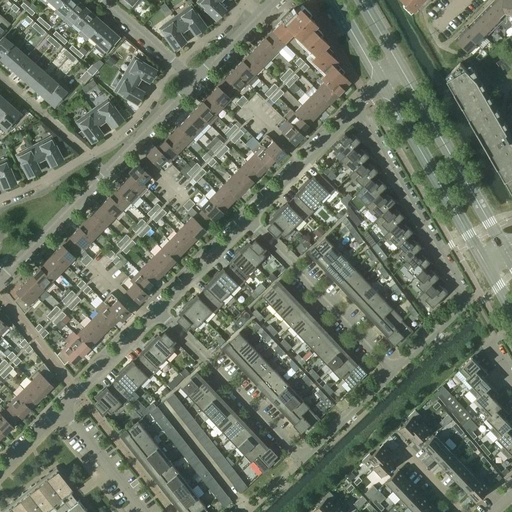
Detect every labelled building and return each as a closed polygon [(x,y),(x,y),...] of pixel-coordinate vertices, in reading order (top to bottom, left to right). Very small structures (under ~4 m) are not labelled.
[(57,7),(54,11),(62,18),(78,1),(77,0),(76,0),(63,0),(64,0),(57,7)] [(134,7),(139,0),(119,0),(118,1),(128,10),(132,5),(134,7)] [(224,10),(216,3),(218,0),(199,0),(198,2),(216,18),(224,10)] [(405,0),(406,0),(415,9),(419,5),(421,7),(427,0),(405,0)] [(507,14),(509,0),(495,0),(494,1),(507,14)] [(62,18),(71,25),(85,9),(81,6),(82,5),(78,1),(62,18)] [(494,1),(486,9),(500,21),(499,23),(504,27),(506,27),(507,14),(494,1)] [(26,11),(29,7),(23,2),(20,5),(26,11)] [(13,3),(10,7),(15,12),(19,8),(13,3)] [(175,18),(183,29),(189,25),(195,33),(204,26),(190,7),(175,18)] [(284,42),(293,33),(297,36),(295,38),(309,53),(306,57),(322,74),(319,77),(324,81),(324,82),(336,94),(349,81),(333,66),(337,61),(322,46),(326,42),(311,27),(315,23),(299,7),(295,10),(293,8),(271,30),(284,42)] [(85,9),(71,25),(79,32),(94,15),(89,10),(88,11),(85,9)] [(486,9),(479,16),(493,29),(499,23),(500,21),(486,9)] [(27,15),(23,19),(29,24),(32,20),(27,15)] [(87,40),(90,36),(101,23),(98,20),(98,19),(94,15),(79,32),(87,40)] [(2,16),(0,18),(0,34),(10,23),(2,16)] [(45,21),(39,16),(36,20),(42,25),(45,21)] [(485,37),(493,29),(479,16),(471,24),(485,37)] [(178,33),(183,29),(175,18),(160,28),(174,48),(184,41),(178,33)] [(47,19),(45,21),(42,25),(48,30),(50,26),(48,24),(50,22),(47,19)] [(37,31),(40,27),(34,22),(31,26),(37,31)] [(90,36),(98,43),(110,29),(105,25),(104,26),(101,23),(90,36)] [(478,45),(485,37),(471,24),(468,27),(467,26),(463,31),(478,45)] [(45,32),(40,27),(37,31),(42,35),(45,32)] [(115,33),(110,29),(98,43),(95,46),(103,54),(106,51),(108,52),(113,46),(112,45),(118,38),(114,34),(115,33)] [(61,36),(55,30),(52,34),(58,39),(61,36)] [(271,30),(264,38),(276,50),(284,42),(271,30)] [(470,53),(478,45),(463,31),(460,34),(456,39),(470,53)] [(52,44),(55,40),(50,35),(46,39),(52,44)] [(67,40),(64,38),(61,36),(58,39),(64,44),(67,40)] [(0,56),(11,44),(3,37),(0,40),(0,56)] [(264,38),(256,46),(269,58),(276,50),(264,38)] [(61,45),(55,40),(52,44),(57,49),(61,45)] [(0,56),(0,58),(7,65),(19,50),(11,44),(0,56)] [(75,53),(78,50),(72,45),(69,48),(75,53)] [(256,46),(249,53),(261,66),(269,58),(256,46)] [(67,57),(70,54),(65,49),(62,53),(67,57)] [(7,65),(14,71),(27,57),(19,50),(7,65)] [(83,55),(78,50),(75,53),(80,58),(83,55)] [(249,53),(241,61),(254,73),(261,66),(249,53)] [(76,58),(70,54),(67,57),(72,62),(76,58)] [(14,71),(22,78),(34,64),(27,57),(14,71)] [(110,57),(106,62),(111,66),(114,61),(110,57)] [(299,57),(294,62),(298,66),(303,61),(299,57)] [(125,74),(137,81),(140,75),(149,80),(155,70),(134,58),(125,74)] [(241,61),(233,69),(246,81),(250,85),(258,77),(254,73),(241,61)] [(305,63),(300,68),(304,72),(309,67),(305,63)] [(454,75),(447,79),(511,190),(511,141),(511,140),(510,141),(506,134),(507,133),(477,80),(460,63),(451,71),(454,75)] [(22,78),(30,85),(42,71),(34,64),(22,78)] [(91,64),(89,68),(94,73),(97,69),(91,64)] [(94,73),(89,68),(86,71),(92,76),(94,73)] [(284,73),(288,76),(293,71),(289,68),(284,73)] [(233,69),(221,81),(231,91),(236,87),(238,89),(246,81),(233,69)] [(30,85),(37,91),(50,77),(42,71),(30,85)] [(288,76),(284,73),(279,78),(283,81),(288,76)] [(290,78),(293,82),(298,77),(295,73),(290,78)] [(133,87),(137,81),(125,74),(115,90),(136,102),(142,92),(133,87)] [(37,91),(45,98),(57,84),(50,77),(37,91)] [(293,82),(290,78),(285,84),(289,87),(293,82)] [(57,84),(45,98),(53,105),(60,97),(63,99),(71,91),(60,81),(57,84)] [(221,81),(209,94),(221,106),(229,98),(227,96),(231,91),(221,81)] [(324,82),(316,89),(329,102),(336,94),(324,82)] [(274,83),(269,88),(272,92),(278,87),(274,83)] [(272,92),(269,88),(264,93),(267,97),(272,92)] [(280,89),(275,94),(278,98),(283,92),(280,89)] [(316,89),(309,97),(321,109),(329,102),(316,89)] [(209,94),(201,102),(217,117),(217,116),(214,114),(221,106),(209,94)] [(278,98),(275,94),(270,99),(273,103),(278,98)] [(239,99),(244,104),(248,100),(242,95),(239,99)] [(309,97),(301,105),(314,117),(321,109),(309,97)] [(0,118),(11,106),(3,99),(0,102),(0,118)] [(244,104),(239,99),(235,102),(241,107),(244,104)] [(107,100),(92,111),(100,122),(106,118),(112,126),(121,119),(107,100)] [(201,102),(194,109),(209,124),(217,117),(201,102)] [(306,125),(314,117),(301,105),(294,112),(291,109),(306,125)] [(11,106),(0,118),(0,126),(7,132),(15,123),(12,121),(19,113),(11,106)] [(194,109),(186,117),(199,129),(206,122),(209,125),(209,124),(194,109)] [(283,117),(301,135),(302,135),(299,132),(306,125),(291,109),(283,117)] [(100,122),(92,111),(77,122),(91,141),(101,134),(95,126),(100,122)] [(186,117),(178,125),(191,137),(199,129),(186,117)] [(301,135),(283,117),(275,125),(293,143),(301,135)] [(229,129),(233,132),(238,127),(234,124),(229,129)] [(178,125),(171,133),(183,145),(191,137),(178,125)] [(233,132),(229,129),(224,134),(228,137),(233,132)] [(235,134),(239,138),(244,133),(240,129),(235,134)] [(354,147),(354,148),(361,141),(352,133),(349,136),(345,132),(331,146),(333,148),(334,149),(338,153),(341,151),(345,155),(346,156),(354,147)] [(171,133),(163,140),(176,153),(183,145),(171,133)] [(239,138),(235,134),(230,140),(234,143),(239,138)] [(274,158),(273,158),(276,161),(285,152),(266,134),(258,142),(274,158)] [(215,136),(211,141),(217,148),(222,143),(215,136)] [(50,138),(33,146),(40,159),(46,156),(51,165),(61,159),(57,151),(68,146),(61,140),(53,144),(50,138)] [(176,153),(163,140),(156,147),(153,145),(145,153),(163,171),(172,163),(169,160),(176,153)] [(211,141),(206,146),(213,153),(217,148),(211,141)] [(254,153),(266,165),(273,158),(274,158),(258,142),(258,143),(257,142),(250,150),(254,153)] [(220,150),(223,153),(228,148),(225,145),(220,150)] [(34,162),(40,159),(33,146),(17,155),(28,176),(39,171),(34,162)] [(358,151),(354,148),(354,147),(346,156),(345,155),(340,161),(343,164),(347,168),(349,166),(354,171),(363,162),(363,163),(369,156),(361,148),(358,151)] [(219,158),(223,153),(220,150),(215,155),(219,158)] [(201,158),(205,161),(210,156),(206,152),(201,158)] [(254,153),(246,161),(259,173),(266,165),(254,153)] [(212,158),(207,163),(211,166),(216,161),(212,158)] [(5,160),(0,162),(0,179),(3,187),(14,182),(5,160)] [(191,167),(191,168),(195,171),(200,166),(196,162),(195,163),(192,160),(188,164),(191,167)] [(246,161),(238,168),(251,181),(259,173),(246,161)] [(147,189),(146,189),(155,180),(136,162),(128,171),(131,174),(123,181),(140,197),(147,189)] [(363,186),(365,185),(365,184),(371,178),(372,178),(378,171),(370,163),(367,166),(363,163),(363,162),(354,171),(348,176),(351,179),(356,183),(358,181),(363,186)] [(195,171),(191,168),(186,173),(190,176),(195,171)] [(197,173),(201,177),(206,172),(202,168),(197,173)] [(231,176),(243,188),(251,181),(238,168),(231,176)] [(304,184),(320,200),(329,192),(331,194),(336,189),(318,171),(318,172),(320,174),(315,178),(313,176),(309,180),(308,180),(304,184)] [(331,171),(327,175),(332,180),(336,176),(331,171)] [(201,177),(197,173),(192,178),(196,182),(201,177)] [(231,176),(223,184),(236,196),(243,188),(231,176)] [(364,193),(372,201),(380,193),(387,186),(378,178),(375,182),(372,178),(371,178),(365,184),(365,185),(369,188),(364,193)] [(123,181),(116,189),(129,201),(132,204),(140,197),(123,181)] [(216,192),(228,204),(236,196),(223,184),(216,192)] [(298,196),(294,200),(310,216),(314,211),(312,209),(320,200),(304,184),(299,189),(300,190),(296,194),(298,196)] [(116,189),(108,196),(121,209),(129,201),(116,189)] [(216,192),(208,199),(221,212),(228,204),(216,192)] [(376,211),(380,216),(381,216),(389,208),(395,201),(387,193),(384,197),(380,193),(372,201),(366,207),(369,209),(373,214),(376,211)] [(108,196),(101,204),(113,216),(121,209),(108,196)] [(186,202),(191,207),(194,203),(189,198),(186,202)] [(208,224),(221,212),(208,199),(200,208),(202,210),(198,214),(208,224)] [(282,206),(278,211),(294,227),(303,219),(305,221),(310,216),(294,200),(289,205),(287,203),(283,207),(282,206)] [(191,207),(186,202),(182,205),(187,210),(191,207)] [(156,203),(151,208),(155,212),(160,206),(156,203)] [(101,204),(93,212),(106,224),(113,216),(101,204)] [(198,214),(191,207),(187,211),(194,218),(194,219),(191,216),(183,224),(196,237),(208,224),(198,214)] [(155,212),(151,208),(146,213),(150,217),(155,212)] [(384,226),(389,231),(397,223),(398,223),(404,217),(396,208),(393,212),(389,208),(381,216),(380,216),(375,222),(377,225),(377,224),(382,229),(384,226)] [(157,214),(161,217),(166,212),(162,209),(157,214)] [(284,237),(294,227),(278,211),(269,220),(270,222),(271,220),(273,222),(268,227),(277,236),(280,233),(284,237)] [(93,212),(78,227),(91,240),(106,224),(93,212)] [(161,217),(157,214),(152,219),(156,222),(161,217)] [(141,218),(136,223),(140,227),(145,222),(141,218)] [(140,227),(136,223),(131,229),(135,232),(140,227)] [(398,247),(400,245),(399,245),(406,238),(413,232),(405,224),(401,227),(398,223),(397,223),(389,231),(383,237),(386,240),(391,244),(393,242),(398,247)] [(142,229),(146,233),(150,228),(147,224),(142,229)] [(183,224),(171,237),(184,249),(196,237),(183,224)] [(78,227),(66,240),(76,250),(80,246),(83,248),(91,240),(78,227)] [(146,233),(142,229),(137,234),(141,238),(146,233)] [(126,234),(121,239),(125,243),(130,238),(126,234)] [(171,237),(163,245),(176,257),(184,249),(171,237)] [(318,259),(333,245),(325,237),(310,251),(318,259)] [(403,249),(399,254),(407,261),(407,262),(415,253),(415,254),(422,247),(413,239),(410,242),(406,238),(399,245),(400,245),(403,249)] [(125,243),(121,239),(116,244),(120,248),(125,243)] [(239,250),(256,266),(266,256),(262,252),(265,248),(256,239),(251,244),(249,243),(250,242),(249,240),(239,250)] [(66,240),(53,252),(66,265),(74,257),(72,254),(76,250),(66,240)] [(127,245),(130,248),(135,243),(132,240),(127,245)] [(312,244),(307,240),(302,245),(307,249),(312,244)] [(130,248),(127,245),(122,250),(125,253),(130,248)] [(163,245),(155,253),(168,266),(176,257),(163,245)] [(318,259),(325,267),(341,253),(333,245),(318,259)] [(106,255),(109,259),(114,253),(111,250),(106,255)] [(234,261),(229,266),(245,282),(250,277),(248,274),(256,266),(239,250),(235,254),(236,255),(232,260),(234,261)] [(53,252),(38,268),(51,280),(66,265),(53,252)] [(155,253),(147,262),(160,274),(168,266),(155,253)] [(325,267),(333,275),(348,261),(341,253),(325,267)] [(407,261),(403,265),(407,269),(416,277),(417,275),(420,272),(423,268),(424,269),(430,262),(422,254),(419,257),(415,254),(415,253),(407,262),(407,261)] [(84,257),(89,262),(92,259),(87,254),(84,257)] [(111,261),(115,264),(120,259),(116,256),(111,261)] [(89,262),(84,257),(80,261),(85,266),(89,262)] [(333,275),(340,283),(355,268),(348,261),(333,275)] [(147,262),(138,271),(150,283),(160,274),(147,262)] [(218,272),(213,276),(230,293),(238,284),(240,286),(245,282),(229,266),(225,270),(223,268),(219,273),(218,272)] [(38,268),(31,276),(43,288),(47,291),(54,283),(51,280),(38,268)] [(340,283),(347,291),(363,276),(355,268),(340,283)] [(416,284),(424,292),(432,283),(432,284),(439,277),(431,269),(427,272),(424,269),(423,268),(420,272),(417,275),(421,279),(416,284)] [(131,278),(130,279),(143,291),(150,283),(138,271),(131,278)] [(272,282),(277,277),(273,273),(268,277),(272,282)] [(43,288),(31,276),(15,292),(19,295),(13,301),(24,314),(39,298),(36,295),(43,288)] [(143,291),(127,276),(119,284),(138,302),(146,293),(143,291)] [(207,288),(203,292),(219,308),(224,303),(222,301),(230,293),(213,276),(209,281),(210,282),(206,286),(207,288)] [(347,291),(355,299),(370,284),(363,276),(347,291)] [(85,283),(81,280),(76,285),(80,288),(85,283)] [(263,296),(270,303),(285,289),(278,281),(263,296)] [(424,292),(418,297),(421,300),(425,304),(428,302),(433,307),(448,292),(439,284),(436,287),(432,284),(432,283),(424,292)] [(355,299),(362,306),(378,292),(370,284),(355,299)] [(91,289),(87,285),(82,290),(86,294),(91,289)] [(270,303),(277,311),(292,296),(285,289),(270,303)] [(71,290),(66,295),(70,299),(75,294),(71,290)] [(192,298),(187,303),(204,319),(212,311),(214,313),(219,308),(203,292),(199,297),(197,295),(193,299),(192,298)] [(362,306),(370,314),(385,300),(378,292),(362,306)] [(118,316),(118,317),(121,320),(129,311),(111,293),(103,301),(118,316)] [(70,299),(66,295),(61,300),(65,304),(70,299)] [(77,296),(72,301),(75,304),(80,299),(77,296)] [(277,311),(284,318),(299,304),(292,296),(277,311)] [(370,314),(377,322),(392,308),(385,300),(370,314)] [(75,304),(72,301),(67,306),(70,309),(75,304)] [(103,301),(95,309),(111,324),(118,317),(118,316),(103,301)] [(194,330),(204,319),(187,303),(178,312),(179,314),(180,313),(182,314),(177,320),(186,329),(190,325),(194,330)] [(284,318),(291,326),(306,311),(299,304),(284,318)] [(55,314),(60,309),(56,306),(51,311),(55,314)] [(388,333),(389,332),(388,332),(402,320),(403,319),(392,308),(377,322),(388,333)] [(103,332),(111,324),(95,309),(98,312),(91,319),(103,332)] [(0,332),(10,322),(13,325),(13,324),(3,311),(0,314),(0,332)] [(54,314),(51,311),(46,316),(49,319),(54,314)] [(62,311),(57,316),(60,320),(65,315),(62,311)] [(291,326),(298,333),(313,319),(306,311),(291,326)] [(60,320),(57,316),(52,321),(55,325),(60,320)] [(91,319),(83,327),(96,339),(103,332),(91,319)] [(298,333),(305,341),(320,326),(313,319),(298,333)] [(55,325),(60,330),(65,325),(65,324),(60,320),(55,325)] [(412,331),(402,320),(388,332),(389,332),(390,334),(387,337),(394,345),(400,340),(402,341),(412,331)] [(305,341),(312,348),(327,334),(320,326),(305,341)] [(88,347),(96,339),(83,327),(76,334),(73,332),(88,347)] [(44,329),(39,334),(43,338),(48,332),(44,329)] [(149,342),(166,358),(176,348),(171,344),(175,340),(165,331),(160,337),(159,335),(160,334),(158,333),(149,342)] [(73,332),(65,340),(80,355),(88,347),(73,332)] [(224,346),(231,354),(246,340),(239,332),(224,346)] [(312,348),(319,355),(334,341),(327,334),(312,348)] [(216,341),(220,346),(225,341),(221,336),(216,341)] [(24,338),(19,344),(22,347),(27,342),(24,338)] [(80,355),(65,340),(67,343),(56,354),(54,351),(53,351),(64,365),(69,359),(73,363),(80,355)] [(231,354),(238,362),(253,347),(246,340),(231,354)] [(319,355),(326,363),(341,348),(334,341),(319,355)] [(143,354),(139,358),(155,374),(160,369),(157,367),(166,358),(149,342),(145,347),(145,348),(141,352),(143,354)] [(238,362),(245,369),(260,355),(253,347),(238,362)] [(326,363),(333,370),(348,356),(341,348),(326,363)] [(6,356),(10,360),(15,355),(11,351),(6,356)] [(245,369),(252,376),(267,362),(260,355),(245,369)] [(356,364),(348,356),(333,370),(340,378),(341,377),(354,364),(355,365),(356,364)] [(17,357),(12,362),(16,366),(21,360),(17,357)] [(472,357),(458,370),(467,379),(481,366),(472,357)] [(127,364),(123,369),(139,385),(148,377),(150,379),(155,374),(139,358),(134,363),(132,361),(128,365),(127,364)] [(28,378),(43,393),(51,384),(48,381),(53,375),(43,362),(28,378)] [(252,376),(259,384),(274,369),(267,362),(252,376)] [(356,366),(355,365),(354,364),(341,377),(352,388),(362,378),(361,377),(367,371),(359,363),(356,366)] [(4,370),(8,373),(13,368),(9,364),(4,370)] [(481,366),(467,379),(473,385),(474,386),(483,377),(484,378),(488,374),(481,366)] [(181,373),(185,378),(190,373),(186,368),(181,373)] [(117,380),(113,385),(129,400),(132,404),(139,396),(134,391),(139,385),(123,369),(119,373),(119,374),(115,378),(117,380)] [(259,384),(266,391),(281,377),(274,369),(259,384)] [(8,373),(4,370),(0,374),(0,375),(3,378),(8,373)] [(188,395),(204,380),(196,372),(181,387),(188,395)] [(175,377),(167,385),(172,390),(180,382),(175,377)] [(266,391),(273,399),(288,384),(281,377),(266,391)] [(473,385),(469,390),(477,399),(491,386),(484,378),(483,377),(474,386),(473,385)] [(23,388),(36,400),(43,393),(28,378),(27,378),(30,381),(23,388)] [(188,395),(195,402),(211,388),(204,380),(188,395)] [(273,399),(280,406),(295,392),(288,384),(273,399)] [(129,400),(113,385),(108,389),(106,387),(102,392),(101,391),(94,398),(97,401),(95,404),(103,414),(107,409),(112,413),(122,403),(124,405),(129,400)] [(491,386),(477,399),(484,405),(484,406),(493,397),(494,398),(498,394),(499,394),(491,386)] [(164,389),(161,391),(164,395),(170,391),(166,387),(164,389)] [(36,400),(23,388),(16,396),(28,408),(36,400)] [(195,402),(202,409),(218,395),(211,388),(195,402)] [(280,406),(287,414),(302,399),(295,392),(280,406)] [(167,398),(170,402),(176,397),(173,393),(167,398)] [(202,409),(209,417),(225,402),(218,395),(202,409)] [(16,421),(28,408),(16,396),(8,404),(10,406),(6,411),(16,421)] [(484,405),(479,410),(488,419),(501,405),(494,398),(493,397),(484,406),(484,405)] [(294,421),(295,420),(308,407),(309,408),(310,407),(302,399),(287,414),(294,421)] [(138,400),(133,405),(141,412),(145,407),(138,400)] [(209,417),(216,424),(232,410),(225,402),(209,417)] [(501,405),(488,419),(494,425),(494,426),(504,417),(504,418),(508,414),(509,414),(501,405)] [(159,410),(156,407),(150,411),(153,415),(159,410)] [(178,412),(180,415),(186,410),(184,407),(178,412)] [(319,419),(309,408),(308,407),(295,420),(297,422),(293,425),(301,433),(307,427),(309,429),(319,419)] [(186,410),(180,415),(183,419),(189,414),(186,410)] [(216,424),(223,432),(239,417),(232,410),(216,424)] [(398,429),(407,439),(409,436),(408,436),(421,424),(420,424),(417,420),(421,416),(415,410),(408,417),(409,419),(398,429)] [(0,429),(4,433),(16,421),(6,411),(1,415),(0,413),(0,429)] [(440,422),(444,427),(453,418),(449,414),(440,422)] [(223,432),(230,439),(246,425),(239,417),(223,432)] [(494,426),(494,425),(489,430),(498,438),(511,425),(504,418),(504,417),(494,426)] [(129,442),(145,429),(138,421),(122,434),(129,442)] [(161,425),(164,429),(170,424),(167,421),(161,425)] [(408,436),(409,436),(416,444),(431,430),(422,422),(420,424),(421,424),(408,436)] [(190,428),(193,431),(199,426),(196,423),(190,428)] [(170,424),(164,429),(166,432),(173,427),(170,424)] [(230,439),(237,446),(253,432),(246,425),(230,439)] [(511,425),(498,438),(504,445),(505,446),(511,438),(511,425)] [(199,426),(193,431),(195,435),(202,430),(199,426)] [(129,442),(136,451),(152,438),(145,429),(129,442)] [(237,446),(244,454),(260,440),(253,432),(237,446)] [(436,434),(423,447),(430,455),(444,442),(436,434)] [(136,451),(142,459),(159,446),(152,438),(136,451)] [(174,442),(177,446),(183,441),(181,438),(174,442)] [(511,438),(505,446),(504,445),(500,449),(508,458),(511,454),(511,438)] [(203,444),(205,447),(212,442),(209,439),(203,444)] [(251,462),(253,461),(252,460),(265,448),(266,448),(267,447),(260,440),(244,454),(251,462)] [(183,441),(177,446),(180,449),(186,444),(183,441)] [(212,442),(205,447),(208,451),(214,446),(212,442)] [(438,463),(451,450),(444,442),(430,455),(438,463)] [(372,462),(375,466),(376,467),(388,455),(389,456),(391,454),(383,445),(371,456),(369,453),(362,460),(368,466),(372,462)] [(142,459),(149,468),(165,455),(159,446),(142,459)] [(267,450),(266,448),(265,448),(252,460),(253,461),(263,472),(274,462),(272,460),(278,455),(270,446),(267,450)] [(446,471),(459,458),(451,450),(438,463),(446,471)] [(188,459),(190,463),(197,458),(194,454),(188,459)] [(149,468),(156,476),(172,463),(165,455),(149,468)] [(215,460),(218,463),(224,458),(222,455),(215,460)] [(376,467),(375,466),(373,468),(382,477),(396,463),(389,456),(388,455),(376,467)] [(197,458),(190,463),(193,466),(199,461),(197,458)] [(224,458),(218,463),(221,467),(227,462),(224,458)] [(453,478),(466,466),(459,458),(446,471),(453,478)] [(156,476),(162,485),(179,472),(172,463),(156,476)] [(45,511),(61,500),(71,492),(72,494),(73,492),(72,491),(72,492),(65,483),(66,483),(65,481),(64,482),(62,479),(64,478),(56,468),(57,468),(56,466),(54,467),(55,468),(49,472),(47,473),(48,473),(41,479),(40,478),(39,479),(39,480),(31,487),(31,486),(29,487),(30,487),(23,493),(22,492),(21,493),(22,494),(13,500),(13,501),(13,500),(12,500),(11,501),(12,502),(5,507),(4,506),(3,507),(4,508),(0,511),(45,511)] [(461,486),(474,474),(466,466),(453,478),(461,486)] [(398,470),(385,482),(393,490),(406,478),(398,470)] [(204,480),(210,475),(207,471),(201,476),(204,480)] [(228,476),(231,479),(237,475),(234,471),(228,476)] [(162,485),(169,493),(185,480),(179,472),(162,485)] [(481,482),(480,481),(474,474),(461,486),(468,494),(481,482)] [(213,478),(210,475),(204,480),(206,483),(213,478)] [(237,475),(231,479),(233,483),(240,478),(237,475)] [(401,498),(414,486),(406,478),(393,490),(401,498)] [(169,493),(176,502),(192,489),(185,480),(169,493)] [(490,489),(482,480),(480,481),(481,482),(468,494),(476,502),(490,489)] [(365,494),(369,498),(378,490),(374,485),(365,494)] [(408,506),(421,494),(414,486),(401,498),(408,506)] [(214,493),(217,497),(223,492),(221,488),(214,493)] [(176,502),(182,510),(199,497),(192,489),(176,502)] [(322,498),(324,500),(313,511),(328,511),(335,506),(335,505),(331,501),(335,497),(330,491),(322,498)] [(223,492),(217,497),(220,500),(226,495),(223,492)] [(417,511),(429,502),(427,500),(421,494),(408,506),(413,511),(417,511)] [(358,508),(367,500),(363,496),(354,504),(358,508)] [(182,510),(183,511),(197,511),(205,506),(199,497),(182,510)] [(80,501),(80,500),(79,500),(78,501),(78,502),(68,511),(87,511),(86,511),(87,510),(86,509),(85,509),(79,502),(80,501)] [(433,511),(436,510),(429,502),(417,511),(433,511)] [(328,511),(344,511),(345,511),(337,503),(335,505),(335,506),(328,511)]
